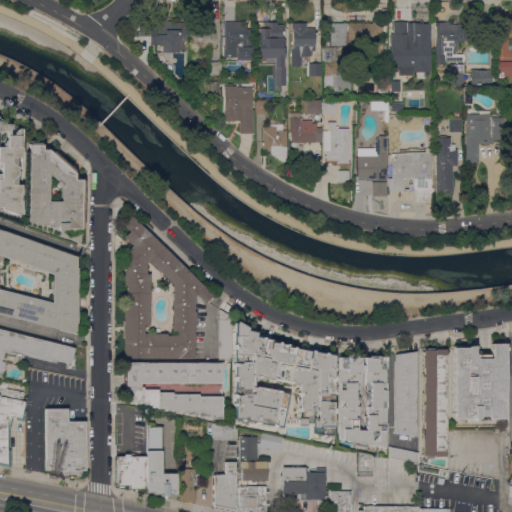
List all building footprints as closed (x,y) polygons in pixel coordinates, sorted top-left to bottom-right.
[(408,42),(413,42),(413,39),(431,39),(431,67),(413,67),(413,76),(391,76),(391,41),(395,41),(395,38),(394,38),(394,17),(408,17),(408,42)] [(171,21),(171,23),(186,23),(186,50),(178,50),(178,52),(162,52),(162,44),(155,44),(155,39),(140,39),(139,26),(164,26),(164,21),(171,21)] [(511,49),(511,76),(503,76),(503,78),(497,78),(497,21),(511,21),(511,38),(508,38),(508,49),(511,49)] [(191,45),(192,22),(201,22),(201,29),(210,29),(210,35),(216,35),(215,48),(210,48),(210,52),(201,52),(201,60),(191,60),(191,45)] [(240,22),(240,25),(253,25),(253,49),(253,61),(247,61),(247,62),(237,62),(237,60),(236,60),(236,57),(225,58),(225,22),(240,22)] [(275,86),(275,58),(258,58),(258,22),(272,22),(272,24),(276,24),(276,25),(283,25),(283,40),(286,40),(286,86),(275,86)] [(373,24),(373,22),(383,22),(383,35),(380,35),(380,54),(369,54),(369,46),(331,46),(331,23),(373,24)] [(436,23),(446,23),(446,22),(449,22),(449,25),(458,25),(462,25),(462,41),(458,41),(458,50),(456,50),(456,54),(463,54),(463,62),(446,62),(446,65),(436,65),(436,23)] [(315,51),(311,51),(311,56),(301,57),(301,66),(292,67),(291,51),(293,50),(292,24),(306,23),(307,28),(314,28),(315,51)] [(322,63),(322,48),(337,48),(337,63),(350,63),(351,91),(324,91),(324,63),(322,63)] [(209,62),(221,62),(221,75),(209,75),(209,62)] [(321,64),(321,76),(309,76),(309,64),(321,64)] [(492,70),(492,86),(471,86),(471,70),(492,70)] [(463,86),(450,86),(450,73),(463,73),(463,86)] [(378,93),(378,81),(387,81),(387,93),(378,93)] [(219,98),(219,100),(215,100),(215,98),(210,98),(210,82),(219,82),(219,98)] [(198,95),(190,95),(190,84),(198,84),(198,95)] [(238,88),(238,87),(242,87),(242,88),(252,88),(252,110),(253,110),(253,134),(239,134),(239,122),(235,122),(235,121),(223,121),(224,112),(224,86),(236,86),(236,88),(238,88)] [(473,89),(473,105),(464,105),(464,89),(473,89)] [(255,101),(267,101),(267,114),(255,114),(255,101)] [(321,101),(321,114),(321,115),(314,115),(314,114),(311,114),(311,115),(308,115),(308,114),(306,114),(306,112),(302,112),(302,106),(306,106),(306,101),(321,101)] [(322,101),(336,101),(336,114),(322,114),(322,101)] [(371,102),(387,102),(387,110),(371,110),(371,102)] [(299,113),(299,118),(301,118),(301,120),(312,121),(312,123),(316,123),(316,128),(321,128),(321,143),(291,143),(291,138),(289,138),(289,113),(299,113)] [(455,118),(455,114),(461,114),(461,132),(449,132),(449,118),(455,118)] [(492,114),(492,118),(504,118),(504,140),(493,140),(493,144),(479,144),(479,159),(466,159),(466,114),(492,114)] [(2,209),(2,210),(0,210),(0,118),(10,123),(9,135),(12,135),(14,131),(15,130),(17,129),(19,128),(22,129),(22,214),(18,214),(18,215),(2,209)] [(349,162),(350,165),(335,166),(335,163),(325,163),(325,159),(326,159),(326,151),(322,151),(322,131),(328,131),(328,123),(330,123),(330,120),(334,120),(334,123),(335,123),(335,129),(336,129),(336,127),(338,127),(338,129),(348,129),(349,162)] [(286,131),(286,159),(278,159),(270,154),(270,149),(262,149),(262,127),(269,127),(275,126),(276,130),(282,130),(286,131)] [(387,181),(365,181),(365,179),(357,179),(357,169),(355,169),(355,158),(357,158),(357,148),(375,148),(375,139),(378,136),(386,136),(387,181)] [(436,137),(450,137),(450,145),(454,145),(454,149),(457,149),(457,167),(453,167),(453,192),(449,192),(449,194),(444,194),(444,193),(435,193),(436,137)] [(58,230),(58,227),(49,227),(49,226),(41,226),(41,224),(36,224),(36,222),(28,222),(28,153),(29,144),(30,144),(30,141),(37,141),(37,143),(43,143),(48,149),(52,152),(54,150),(58,154),(57,156),(58,158),(60,156),(64,160),(63,162),(64,163),(66,161),(70,165),(68,166),(70,168),(71,166),(75,170),(74,171),(76,173),(82,179),(84,179),(83,230),(67,230),(58,230)] [(431,188),(433,188),(433,198),(426,198),(426,202),(414,201),(414,191),(396,191),(388,191),(389,178),(392,178),(392,176),(388,176),(389,155),(391,155),(391,153),(432,151),(431,188)] [(349,183),(338,183),(338,170),(349,170),(349,183)] [(386,182),(387,196),(371,196),(371,182),(386,182)] [(124,358),(124,305),(127,305),(127,284),(124,284),(124,254),(132,246),(124,237),(129,232),(122,224),(131,216),(213,296),(205,304),(196,295),(194,297),(194,312),(196,312),(196,326),(194,326),(194,358),(124,358)] [(0,314),(0,230),(77,257),(76,268),(78,268),(78,323),(76,323),(76,334),(0,314)] [(219,310),(231,317),(231,360),(219,360),(219,310)] [(333,436),(322,436),(311,434),(311,424),(298,424),(298,385),(286,383),(287,381),(273,378),(273,380),(254,377),(254,387),(289,393),(282,428),(233,419),(234,324),(236,320),(248,327),(246,329),(257,332),(256,336),(272,340),(272,341),(287,345),(334,355),(333,436)] [(0,329),(75,348),(71,365),(57,361),(56,364),(16,354),(15,358),(6,356),(1,378),(0,377),(0,329)] [(505,419),(488,419),(488,416),(479,416),(479,418),(453,418),(453,348),(466,348),(474,346),(474,354),(477,354),(477,359),(491,359),(491,344),(505,344),(505,419)] [(446,456),(433,456),(433,459),(426,459),(426,456),(424,456),(424,350),(426,350),(426,349),(434,349),(434,350),(446,350),(446,456)] [(416,437),(394,432),(394,355),(416,352),(416,437)] [(338,439),(339,358),(360,358),(360,365),(364,365),(364,358),(368,358),(368,357),(385,357),(386,448),(338,439)] [(222,363),(222,419),(210,419),(210,418),(204,418),(204,417),(198,417),(198,416),(192,416),(192,415),(186,415),(186,414),(180,414),(180,412),(172,412),(172,411),(166,411),(166,409),(157,409),(157,408),(151,408),(151,406),(143,406),(143,403),(135,403),(125,403),(125,363),(222,363)] [(0,398),(2,388),(24,393),(22,401),(25,402),(22,411),(25,412),(22,422),(15,421),(15,419),(14,419),(12,427),(10,427),(10,466),(0,463),(0,398)] [(85,471),(81,471),(81,474),(61,474),(61,470),(45,471),(45,409),(68,409),(68,422),(85,422),(85,471)] [(237,439),(212,440),(211,424),(237,429),(237,439)] [(146,457),(147,427),(162,427),(162,454),(163,454),(163,457),(162,457),(162,460),(163,460),(163,463),(162,463),(162,466),(163,466),(163,470),(162,470),(162,474),(176,474),(176,496),(170,496),(170,497),(161,497),(161,495),(154,495),(154,493),(147,493),(147,489),(146,489),(146,457)] [(259,446),(262,434),(282,438),(279,451),(259,446)] [(257,462),(266,462),(266,481),(241,481),(241,463),(239,463),(239,437),(257,437),(257,462)] [(418,453),(418,464),(388,458),(389,447),(418,453)] [(146,489),(129,489),(129,486),(116,486),(116,456),(124,457),(124,455),(130,455),(130,453),(133,453),(133,457),(146,457),(146,489)] [(372,472),(358,473),(358,453),(372,456),(371,457),(372,458),(372,472)] [(213,475),(224,475),(224,462),(235,462),(234,506),(235,507),(235,511),(213,507),(213,475)] [(308,468),(308,473),(316,473),(316,469),(325,469),(325,477),(323,477),(323,497),(326,497),(326,500),(299,501),(299,495),(282,495),(282,468),(308,468)] [(180,469),(195,469),(195,474),(198,474),(198,487),(195,487),(194,502),(178,498),(179,495),(180,469)] [(238,487),(246,487),(265,486),(265,511),(242,511),(238,511),(238,487)] [(332,511),(333,511),(328,511),(328,501),(330,501),(331,491),(351,492),(350,511),(332,511)]
